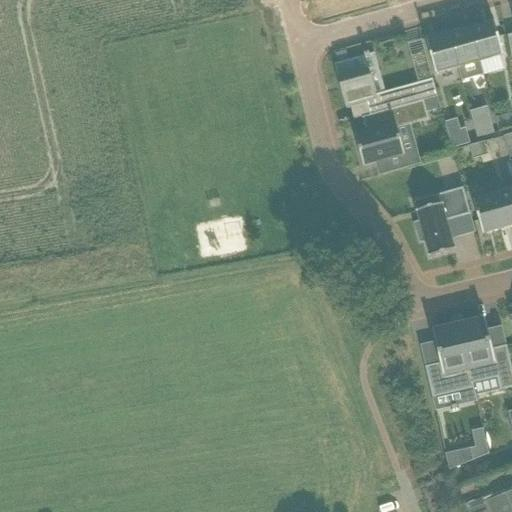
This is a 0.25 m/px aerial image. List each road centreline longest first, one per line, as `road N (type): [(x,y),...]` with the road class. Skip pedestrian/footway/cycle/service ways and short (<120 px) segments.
road 1 (residential): [(298,43),(333,183),(383,243),(416,303),(511,279)]
road 2 (residential): [(455,0),(298,43)]
